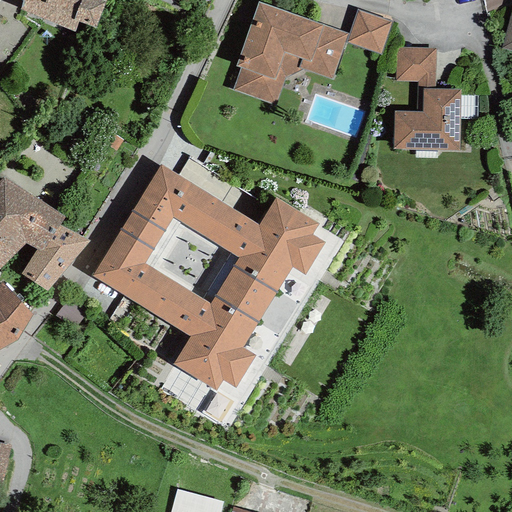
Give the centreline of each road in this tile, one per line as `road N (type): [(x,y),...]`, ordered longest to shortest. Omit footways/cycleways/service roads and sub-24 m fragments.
road 1 (residential): [(0,373),(133,181),(223,0)]
road 2 (residential): [(349,0),(441,19),(479,41),(509,157)]
